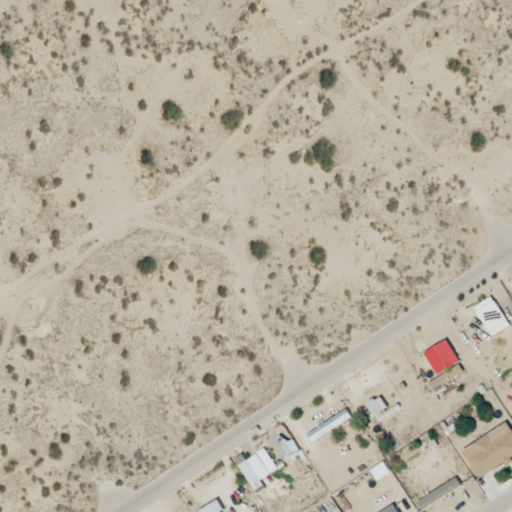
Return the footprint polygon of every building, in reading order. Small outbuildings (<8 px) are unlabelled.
[(493,337),(510,325),(492,297),(474,308),(493,337)] [(460,364),(449,341),(426,352),(437,375),(460,364)] [(376,422),(389,417),(381,398),(369,402),(376,422)] [(309,434),(314,442),(352,418),(347,411),(309,434)] [(463,451),(481,480),(511,460),(511,429),(508,424),(463,451)] [(300,451),(294,440),(282,447),(288,458),(300,451)] [(221,511),(224,511),(219,501),(201,510),(202,511),(221,511)]
